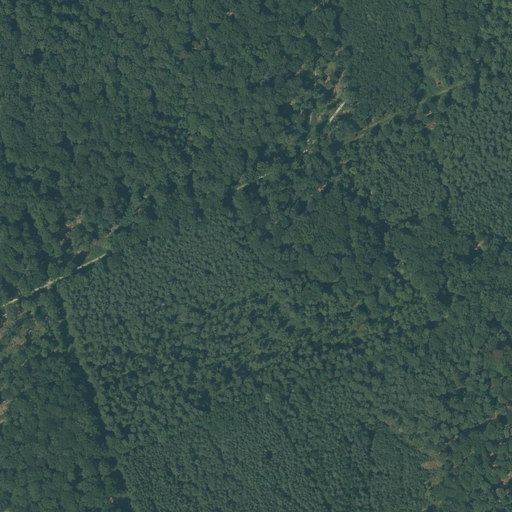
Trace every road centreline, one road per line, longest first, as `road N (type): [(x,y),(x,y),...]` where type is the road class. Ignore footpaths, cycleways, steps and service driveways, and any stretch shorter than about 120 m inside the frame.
road 1 (track): [(105,458),(511,311)]
road 2 (track): [(0,307),(300,157)]
road 3 (track): [(0,147),(105,458)]
road 4 (track): [(0,68),(80,88),(101,85),(265,0)]
road 5 (track): [(300,157),(511,67)]
road 6 (track): [(300,157),(422,0)]
road 7 (track): [(300,157),(314,71),(288,0)]
